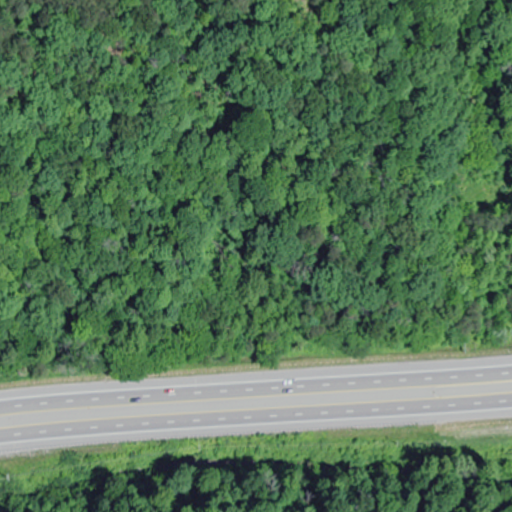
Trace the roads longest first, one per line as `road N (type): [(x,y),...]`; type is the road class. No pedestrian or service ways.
road 1 (trunk): [(511,374),(0,411)]
road 2 (trunk): [(0,438),(511,402)]
